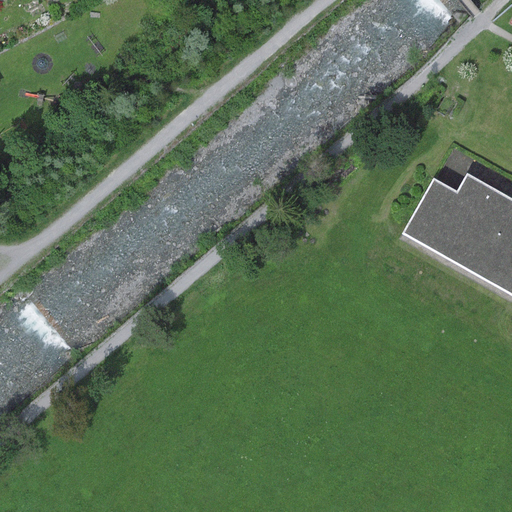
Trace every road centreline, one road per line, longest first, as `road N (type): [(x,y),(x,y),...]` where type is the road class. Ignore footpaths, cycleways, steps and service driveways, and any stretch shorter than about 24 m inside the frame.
road 1 (track): [(481,20),(310,187),(0,440)]
road 2 (track): [(0,277),(327,0)]
